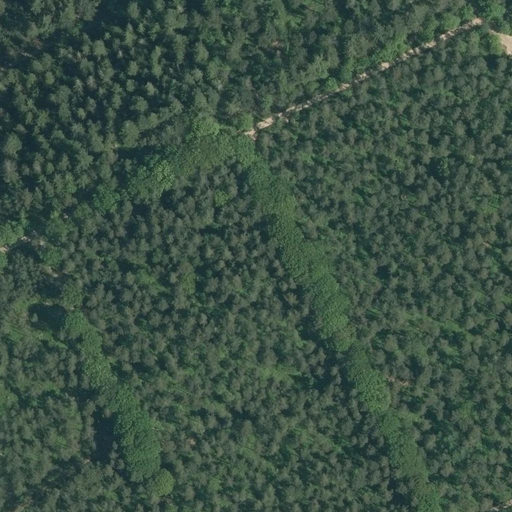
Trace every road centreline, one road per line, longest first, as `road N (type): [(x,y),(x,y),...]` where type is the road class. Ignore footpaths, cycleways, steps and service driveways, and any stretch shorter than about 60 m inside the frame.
road 1 (track): [(238,136),(436,511)]
road 2 (track): [(171,511),(36,233)]
road 3 (track): [(482,17),(238,136)]
road 4 (track): [(0,250),(238,136)]
road 5 (track): [(144,0),(0,69)]
road 6 (track): [(129,429),(13,511)]
